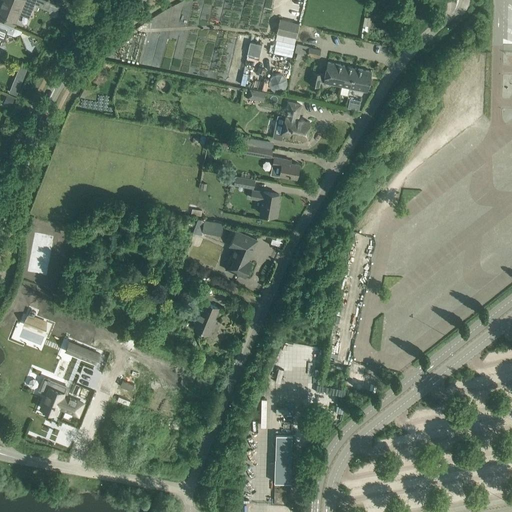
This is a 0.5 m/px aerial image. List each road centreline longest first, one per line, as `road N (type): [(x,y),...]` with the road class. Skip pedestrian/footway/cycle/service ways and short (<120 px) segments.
road 1 (unclassified): [(189,490),(291,245),(410,51)]
road 2 (secondary): [(136,0),(92,34),(61,75),(0,222)]
road 3 (unclassified): [(189,490),(15,457)]
